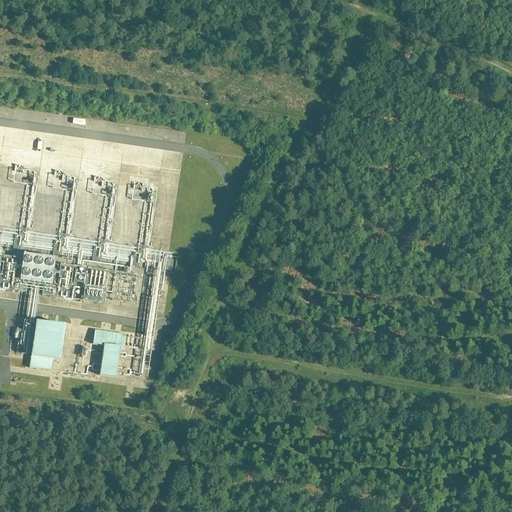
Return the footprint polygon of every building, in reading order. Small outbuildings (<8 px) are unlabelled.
[(0,129),(0,240),(167,265),(183,157),(0,129)] [(30,254),(25,280),(57,285),(61,259),(30,254)] [(123,266),(117,297),(144,302),(150,272),(123,266)] [(72,325),(40,321),(33,367),(65,372),(72,325)] [(125,344),(105,343),(103,374),(123,376),(125,344)]
